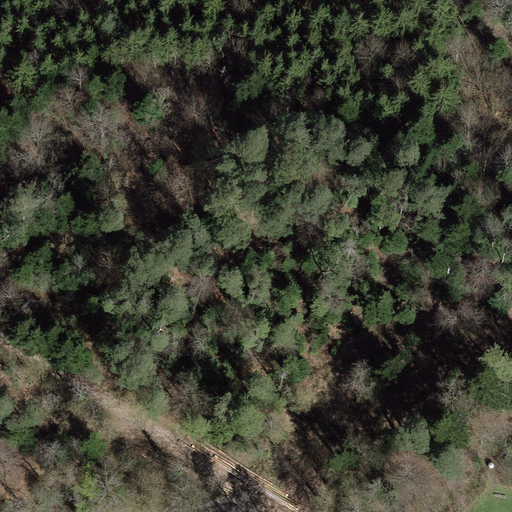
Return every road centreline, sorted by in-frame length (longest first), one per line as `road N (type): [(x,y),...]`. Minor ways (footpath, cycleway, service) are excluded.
road 1 (track): [(271,511),(0,327)]
road 2 (track): [(511,423),(483,433),(427,511)]
road 3 (track): [(0,419),(103,425),(122,414)]
